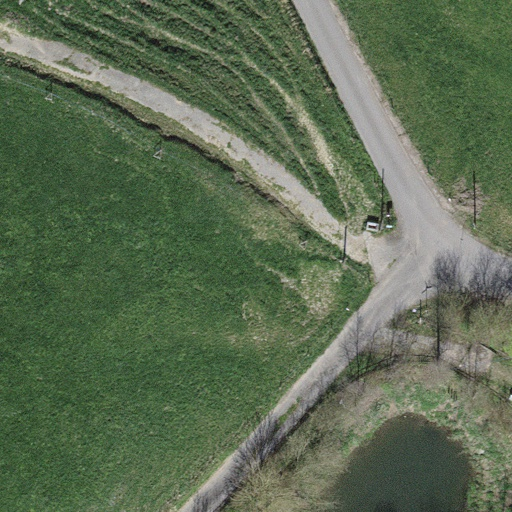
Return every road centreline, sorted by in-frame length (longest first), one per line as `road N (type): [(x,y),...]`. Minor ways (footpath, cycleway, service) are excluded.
road 1 (track): [(0,37),(187,121),(252,167),(389,289)]
road 2 (track): [(186,511),(438,227)]
road 3 (track): [(438,227),(312,0)]
